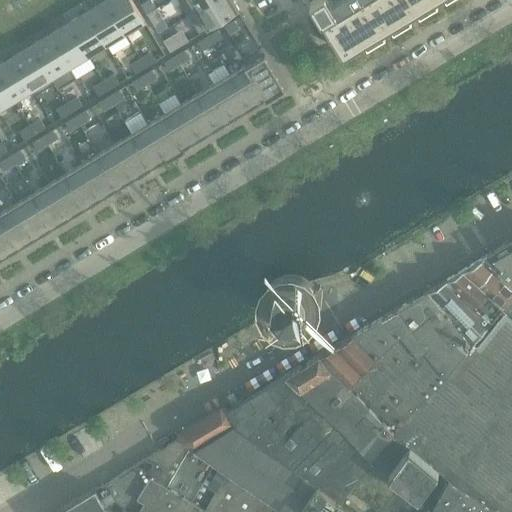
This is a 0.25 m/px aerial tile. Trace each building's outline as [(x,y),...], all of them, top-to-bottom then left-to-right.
[(107,0),(103,0),(88,9),(107,41),(126,29),(107,0)] [(134,0),(107,0),(126,29),(145,18),(134,0)] [(148,11),(157,6),(153,0),(142,0),(142,1),(148,11)] [(240,6),(236,0),(206,0),(197,6),(209,26),(240,6)] [(329,0),(309,0),(322,20),(325,19),(345,52),(430,0),(346,0),(334,8),(329,0)] [(163,16),(157,6),(148,11),(154,21),(163,16)] [(88,9),(70,21),(89,52),(107,41),(88,9)] [(234,17),(224,23),(229,32),(239,25),(234,17)] [(70,21),(51,32),(71,64),(89,52),(70,21)] [(216,28),(205,35),(211,43),(221,37),(216,28)] [(51,32),(33,43),(52,75),(71,64),(51,32)] [(180,43),(174,33),(165,38),(171,49),(180,43)] [(211,43),(205,35),(195,41),(201,49),(211,43)] [(33,43),(14,55),(34,86),(52,75),(33,43)] [(152,49),(142,55),(147,64),(157,57),(152,49)] [(287,83),(267,49),(248,60),(268,92),(269,94),(287,83)] [(190,59),(185,50),(175,57),(180,65),(190,59)] [(14,55),(0,63),(0,72),(16,98),(34,86),(14,55)] [(142,55),(132,61),(137,70),(147,64),(142,55)] [(180,65),(175,57),(165,63),(170,71),(180,65)] [(268,92),(248,60),(232,70),(252,102),(268,92)] [(159,77),(154,69),(143,75),(149,83),(159,77)] [(252,102),(232,70),(216,80),(236,112),(252,102)] [(0,72),(0,107),(16,98),(0,72)] [(115,72),(105,78),(110,86),(120,80),(115,72)] [(149,83),(143,75),(133,81),(138,90),(149,83)] [(105,78),(95,84),(100,93),(110,86),(105,78)] [(236,112),(216,80),(200,90),(220,122),(236,112)] [(125,99),(119,90),(109,97),(114,105),(125,99)] [(220,122),(200,90),(183,100),(203,133),(220,122)] [(78,94),(68,101),(73,109),(84,103),(78,94)] [(114,105),(109,97),(99,103),(104,111),(114,105)] [(203,133),(183,100),(167,110),(187,143),(203,133)] [(68,101),(58,107),(63,115),(73,109),(68,101)] [(187,143),(167,110),(150,121),(170,153),(171,155),(188,144),(187,143)] [(90,119),(85,111),(75,117),(80,125),(90,119)] [(42,117),(31,123),(37,132),(47,125),(42,117)] [(80,125),(75,117),(65,123),(70,132),(80,125)] [(170,153),(150,121),(134,131),(154,163),(170,153)] [(31,123),(21,130),(26,138),(37,132),(31,123)] [(59,139),(54,131),(44,137),(49,145),(59,139)] [(154,163),(134,131),(118,141),(138,173),(154,163)] [(49,145),(44,137),(33,143),(39,152),(49,145)] [(0,142),(0,154),(9,149),(4,140),(0,142)] [(138,173),(118,141),(101,151),(121,183),(138,173)] [(26,159),(20,150),(10,156),(15,165),(26,159)] [(121,183),(101,151),(85,161),(104,193),(121,183)] [(15,165),(10,156),(0,162),(5,171),(15,165)] [(104,193),(85,161),(68,171),(88,204),(104,193)] [(88,204),(68,171),(52,182),(72,214),(88,204)] [(72,214),(52,182),(36,192),(55,224),(72,214)] [(55,224),(36,192),(19,202),(39,234),(55,224)] [(39,234),(19,202),(3,212),(23,244),(39,234)] [(23,244),(3,212),(0,213),(0,243),(6,254),(23,244)] [(511,240),(492,253),(488,255),(498,269),(511,280),(511,240)] [(447,279),(444,281),(493,324),(505,309),(511,315),(511,280),(498,269),(488,255),(482,258),(447,279)] [(287,328),(291,328),(295,327),(299,327),(303,325),(307,323),(310,320),(312,317),(315,314),(316,310),(317,306),(317,302),(317,298),(316,294),(315,290),(312,286),(310,283),(307,281),(303,278),(299,277),(295,276),(291,276),(287,276),(283,277),(279,278),(276,281),(273,283),(270,286),(268,290),(266,294),(265,298),(265,302),(265,306),(266,310),(268,314),(270,317),(273,320),(276,323),(279,325),(283,327),(287,328)] [(444,281),(394,310),(445,374),(470,342),(474,345),(493,324),(444,281)] [(446,474),(451,478),(477,501),(498,511),(511,511),(511,315),(505,309),(493,324),(474,345),(470,342),(445,374),(397,434),(411,449),(438,469),(446,474)] [(445,374),(394,310),(353,334),(320,353),(326,365),(397,434),(445,374)] [(316,511),(327,511),(337,500),(347,486),(381,511),(405,511),(438,469),(411,449),(397,434),(326,365),(320,353),(287,374),(229,409),(230,425),(316,481),(304,504),(316,511)] [(116,511),(356,511),(337,500),(327,511),(316,511),(304,504),(316,481),(230,425),(229,409),(221,406),(180,430),(180,437),(95,488),(104,505),(116,511)] [(498,511),(477,501),(451,478),(438,500),(430,511),(498,511)] [(116,511),(104,505),(95,488),(54,511),(116,511)]
